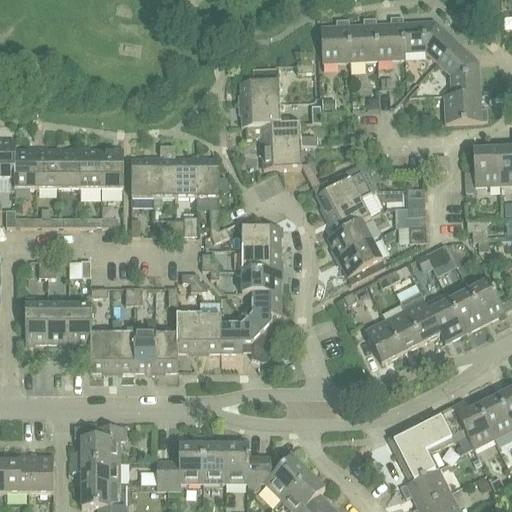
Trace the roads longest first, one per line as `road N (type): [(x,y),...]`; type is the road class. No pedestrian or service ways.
road 1 (residential): [(7,407),(8,252),(191,254)]
road 2 (residential): [(317,399),(300,332),(308,286),(303,224),(285,196),(260,208)]
road 3 (residential): [(316,429),(385,421),(439,398),(511,345)]
road 4 (residential): [(511,345),(358,396),(317,399)]
road 5 (residential): [(317,399),(170,410)]
road 6 (residential): [(170,410),(316,429)]
